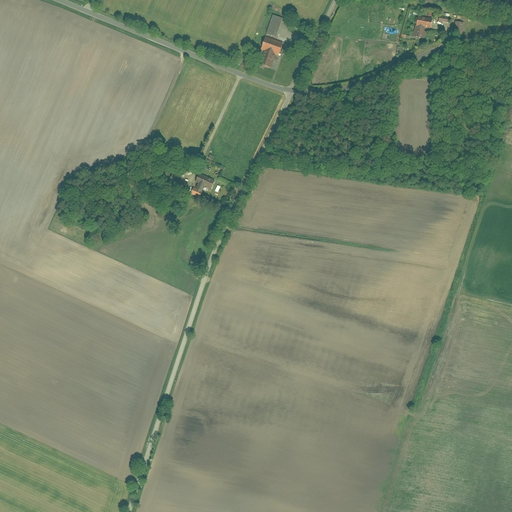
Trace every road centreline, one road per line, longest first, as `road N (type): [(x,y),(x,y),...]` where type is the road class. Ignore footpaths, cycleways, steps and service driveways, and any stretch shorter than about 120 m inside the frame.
road 1 (unclassified): [(292,93),(211,260),(129,511)]
road 2 (unclassified): [(55,0),(292,93)]
road 3 (unclassified): [(292,93),(339,90),(441,48),(511,33)]
road 4 (track): [(511,22),(382,0)]
